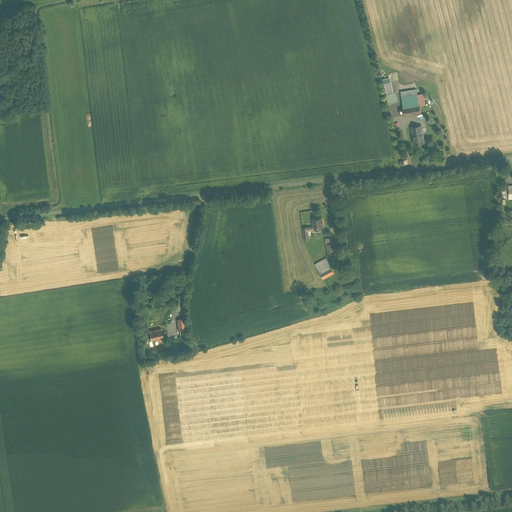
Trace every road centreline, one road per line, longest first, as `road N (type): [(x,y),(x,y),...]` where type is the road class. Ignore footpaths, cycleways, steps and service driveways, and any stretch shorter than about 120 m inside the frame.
road 1 (unclassified): [(201,196),(0,221)]
road 2 (unclassified): [(511,157),(327,179)]
road 3 (unclassified): [(201,196),(182,298),(169,321)]
road 4 (unclassified): [(327,179),(201,196)]
